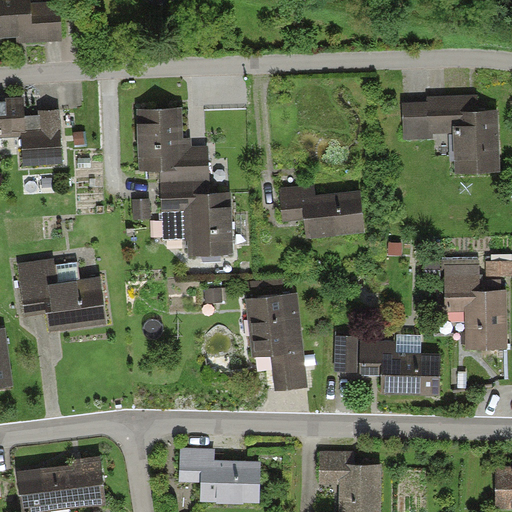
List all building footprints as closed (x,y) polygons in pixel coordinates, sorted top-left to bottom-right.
[(0,0),(0,39),(23,38),(24,46),(66,44),(64,3),(31,5),(31,0),(0,0)] [(431,103),(409,104),(410,142),(429,142),(429,133),(456,132),(457,171),(504,169),(502,100),(482,93),(431,94),(431,103)] [(28,99),(0,101),(0,138),(17,138),(19,171),(68,167),(64,116),(29,119),(28,99)] [(183,108),(140,111),(143,169),(163,167),(164,181),(214,179),(212,147),(194,148),(193,138),(184,138),(183,108)] [(316,186),(277,190),(282,225),(306,222),(308,239),(368,232),(363,194),(318,200),(316,186)] [(234,196),(166,200),(168,239),(184,238),(185,258),(237,256),(234,196)] [(143,197),(143,219),(163,218),(162,197),(143,197)] [(484,260),(448,261),(449,312),(465,312),(465,352),(506,352),(505,292),(485,292),(484,260)] [(55,263),(24,266),(30,313),(50,311),(52,333),(112,327),(108,283),(57,289),(55,263)] [(298,297),(249,302),(255,355),(273,353),(277,387),(308,383),(298,297)] [(0,388),(13,387),(8,332),(0,332),(0,388)] [(357,338),(338,337),(337,371),(355,372),(357,338)] [(396,340),(366,338),(365,376),(387,377),(386,391),(442,394),(444,358),(395,355),(396,340)] [(219,446),(185,445),(184,478),(202,478),(202,501),(263,502),(264,458),(219,457),(219,446)] [(354,455),(321,454),(321,468),(343,469),(342,511),(378,511),(380,465),(354,465),(354,455)] [(75,466),(22,472),(27,511),(109,503),(103,456),(74,459),(75,466)] [(511,468),(500,468),(499,507),(511,507),(511,468)]
